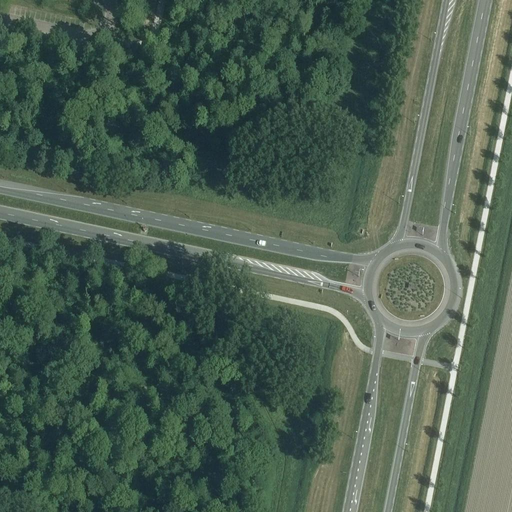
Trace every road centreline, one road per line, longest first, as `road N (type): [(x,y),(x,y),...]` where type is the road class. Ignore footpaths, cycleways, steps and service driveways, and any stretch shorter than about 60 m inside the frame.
road 1 (secondary): [(374,266),(0,189)]
road 2 (secondary): [(0,213),(368,295)]
road 3 (primary): [(438,255),(488,0)]
road 4 (primary): [(448,0),(400,247)]
road 5 (primary): [(382,321),(345,511)]
road 6 (primary): [(388,511),(423,331)]
